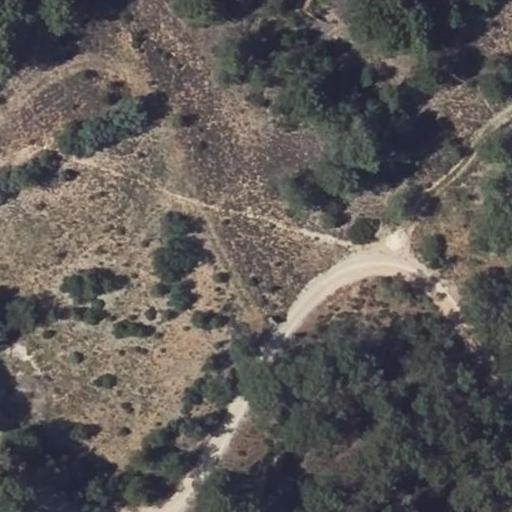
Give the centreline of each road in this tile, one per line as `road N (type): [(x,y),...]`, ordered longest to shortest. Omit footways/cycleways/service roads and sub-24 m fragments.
road 1 (track): [(403,234),(251,377),(198,509),(186,511)]
road 2 (track): [(403,234),(511,376)]
